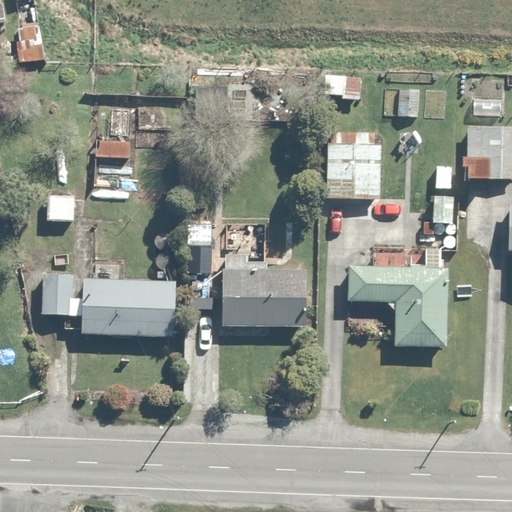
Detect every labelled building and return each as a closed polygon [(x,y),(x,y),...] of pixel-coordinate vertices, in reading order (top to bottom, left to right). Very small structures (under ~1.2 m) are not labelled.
[(470,99),(470,113),(505,113),(505,76),(474,76),(474,66),(452,66),(452,99),(470,99)] [(359,76),(323,76),(323,96),(358,97),(359,76)] [(394,88),(394,115),(420,115),(420,88),(394,88)] [(511,127),(465,127),(465,159),(458,159),(458,178),(511,177),(511,127)] [(323,135),(324,199),(378,198),(377,135),(323,135)] [(90,138),(90,160),(130,159),(130,137),(90,138)] [(41,192),(39,218),(73,220),(74,194),(41,192)] [(372,203),(372,248),(406,248),(407,204),(372,203)] [(182,228),(182,273),(210,273),(210,228),(182,228)] [(447,268),(444,268),(444,249),(423,249),(423,267),(346,265),(345,301),(394,302),(393,344),(444,346),(447,268)] [(221,269),(219,325),(304,327),(305,271),(221,269)] [(39,275),(40,315),(79,315),(79,336),(154,336),(172,311),(173,280),(78,279),(78,299),(72,299),(72,275),(39,275)]
